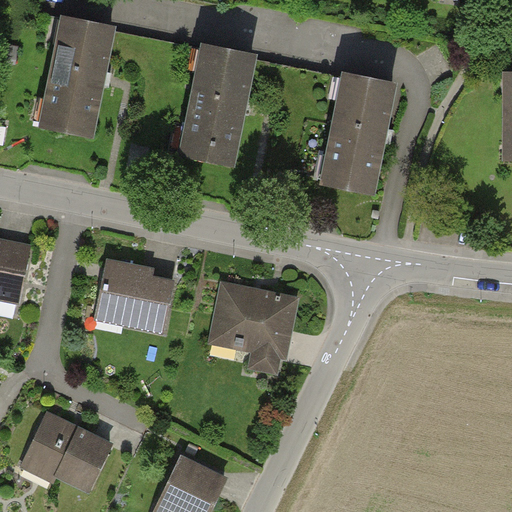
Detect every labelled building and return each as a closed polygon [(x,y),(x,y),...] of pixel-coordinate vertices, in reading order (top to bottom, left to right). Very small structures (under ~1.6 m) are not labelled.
[(42,130),(91,141),(116,29),(67,18),(42,130)] [(186,154),(231,164),(254,58),(209,48),(186,154)] [(321,180),(371,191),(394,87),(344,76),(321,180)] [(31,248),(0,241),(0,300),(20,305),(31,248)] [(98,323),(165,336),(175,281),(155,278),(156,269),(110,261),(98,323)] [(226,282),(214,341),(251,348),(246,370),(278,377),(294,296),(226,282)] [(116,445),(46,412),(21,464),(90,498),(116,445)] [(212,511),(229,479),(183,456),(155,511),(212,511)]
